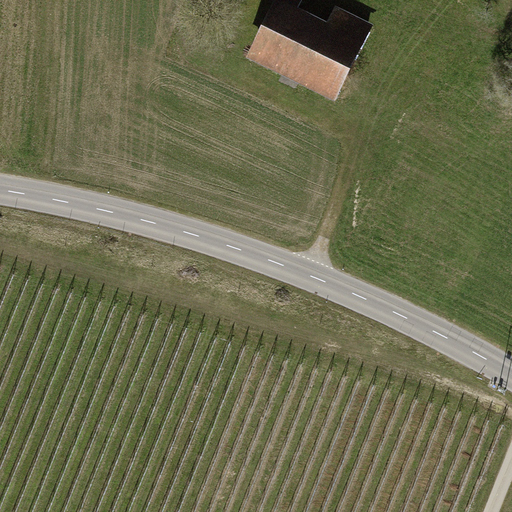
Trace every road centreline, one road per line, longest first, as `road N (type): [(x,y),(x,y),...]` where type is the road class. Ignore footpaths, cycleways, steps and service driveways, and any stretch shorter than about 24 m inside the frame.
road 1 (tertiary): [(511,374),(312,275),(152,222),(0,189)]
road 2 (track): [(312,275),(347,163),(343,139),(321,117),(293,106),(288,85)]
